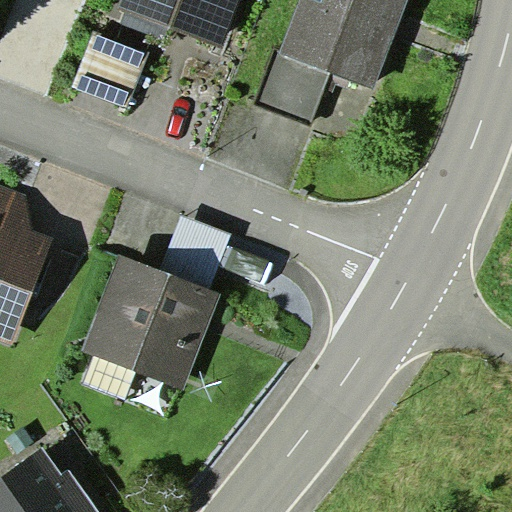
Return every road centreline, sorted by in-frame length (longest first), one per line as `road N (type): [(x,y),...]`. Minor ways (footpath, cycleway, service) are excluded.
road 1 (residential): [(417,282),(0,112)]
road 2 (tertiary): [(247,511),(417,282)]
road 3 (tertiary): [(417,282),(459,209),(511,61)]
